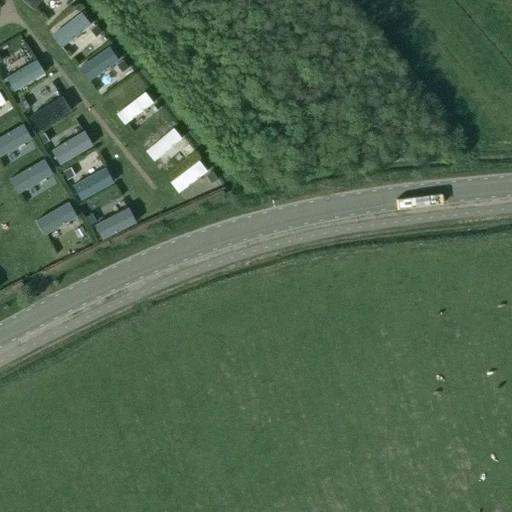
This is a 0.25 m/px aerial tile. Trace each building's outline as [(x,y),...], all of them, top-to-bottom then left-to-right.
[(33,10),(40,0),(21,0),(33,10)] [(60,48),(89,25),(80,13),(50,36),(60,48)] [(89,30),(89,31),(95,39),(101,34),(96,26),(89,30)] [(87,82),(118,60),(108,47),(77,68),(87,82)] [(12,92),(44,74),(35,60),(4,78),(12,92)] [(122,62),(115,67),(121,74),(128,69),(122,62)] [(123,126),(152,103),(144,92),(115,115),(123,126)] [(37,132),(70,112),(60,96),(28,117),(37,132)] [(24,103),(17,107),(21,115),(28,111),(24,103)] [(0,156),(30,139),(21,124),(0,136),(0,156)] [(153,162),(181,139),(172,128),(144,151),(153,162)] [(56,164),(90,144),(82,131),(48,151),(56,164)] [(44,134),(37,138),(42,146),(49,142),(44,134)] [(182,150),(188,158),(194,152),(188,145),(182,150)] [(99,151),(80,158),(85,172),(104,165),(99,151)] [(51,174),(43,159),(7,180),(16,194),(51,174)] [(177,194),(206,172),(198,161),(169,183),(177,194)] [(79,201),(112,183),(104,168),(71,186),(79,201)] [(70,169),(63,172),(67,180),(74,177),(74,176),(70,169)] [(212,173),(205,178),(211,186),(218,181),(212,173)] [(76,217),(67,203),(34,222),(42,237),(76,217)] [(127,208),(92,226),(100,241),(135,223),(127,208)] [(92,215),(84,219),(88,227),(96,224),(96,223),(92,215)] [(81,228),(74,232),(78,240),(85,236),(81,228)]
